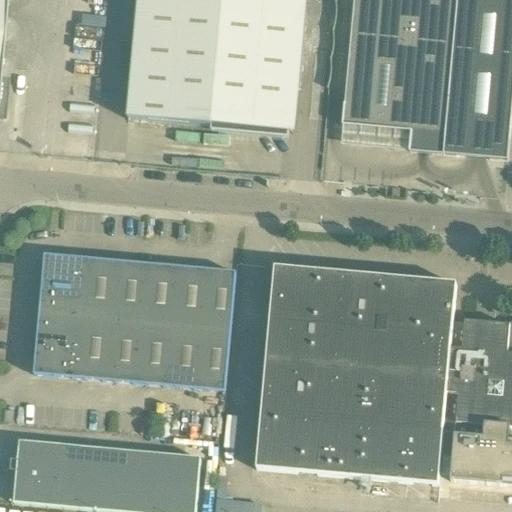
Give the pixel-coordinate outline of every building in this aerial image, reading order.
[(138,0),(128,121),(296,137),(307,0),(138,0)] [(511,0),(353,0),(342,127),(411,134),(409,154),(509,162),(511,124),(511,0)] [(271,153),(271,164),(291,165),(291,154),(271,153)] [(45,258),(34,377),(225,395),(236,275),(45,258)] [(275,270),(257,472),(438,488),(443,434),(455,435),(451,484),(511,489),(511,443),(509,443),(510,431),(511,431),(511,324),(511,325),(509,327),(465,324),(464,332),(453,331),(457,287),(275,270)] [(20,444),(14,506),(80,511),(196,511),(201,461),(20,444)]
